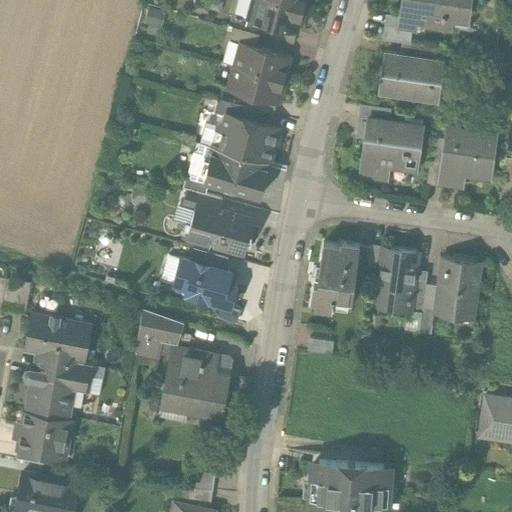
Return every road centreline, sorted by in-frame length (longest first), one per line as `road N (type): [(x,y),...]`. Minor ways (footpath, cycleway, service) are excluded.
road 1 (residential): [(256,511),(274,343),(303,199)]
road 2 (residential): [(303,199),(493,229),(511,239)]
road 3 (residential): [(303,199),(351,0)]
